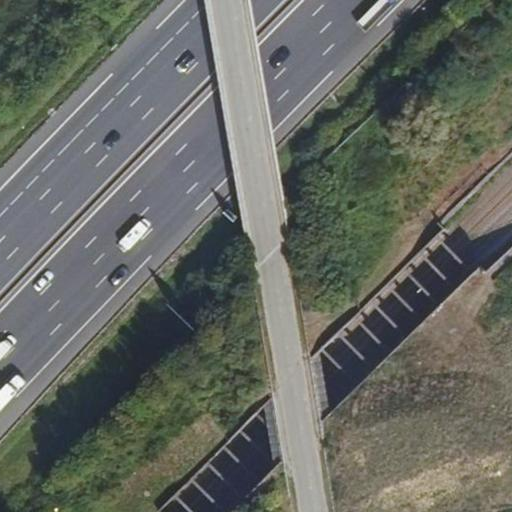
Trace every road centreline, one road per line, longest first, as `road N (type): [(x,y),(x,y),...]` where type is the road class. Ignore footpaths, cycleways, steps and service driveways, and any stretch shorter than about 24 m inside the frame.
road 1 (tertiary): [(225,0),(313,511)]
road 2 (motorway): [(0,364),(214,134),(352,0)]
road 3 (motorway): [(226,0),(0,239)]
